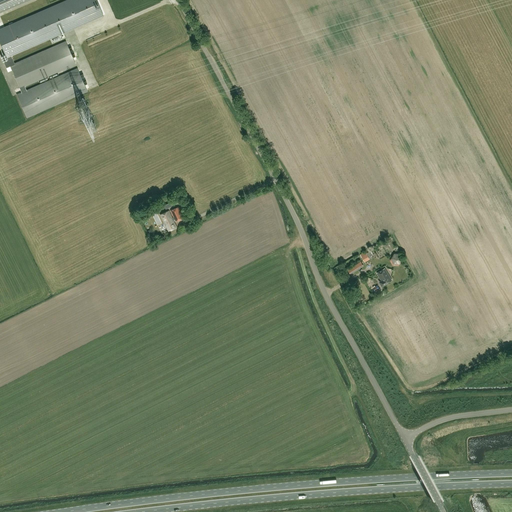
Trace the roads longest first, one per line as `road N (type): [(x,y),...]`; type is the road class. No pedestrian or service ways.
road 1 (unclassified): [(175,0),(404,438)]
road 2 (primary): [(511,473),(226,491),(61,511)]
road 3 (primary): [(139,511),(511,483)]
